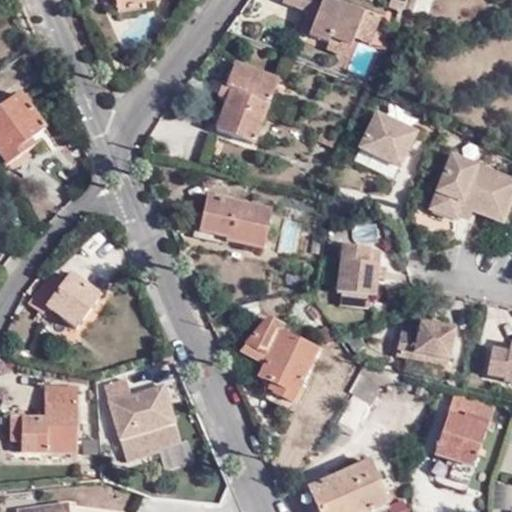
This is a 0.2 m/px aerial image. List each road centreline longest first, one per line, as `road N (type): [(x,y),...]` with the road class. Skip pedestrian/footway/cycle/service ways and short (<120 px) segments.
road 1 (residential): [(108,157),(258,511)]
road 2 (residential): [(108,157),(54,224),(0,322)]
road 3 (residential): [(226,0),(108,157)]
road 4 (residential): [(43,0),(108,157)]
